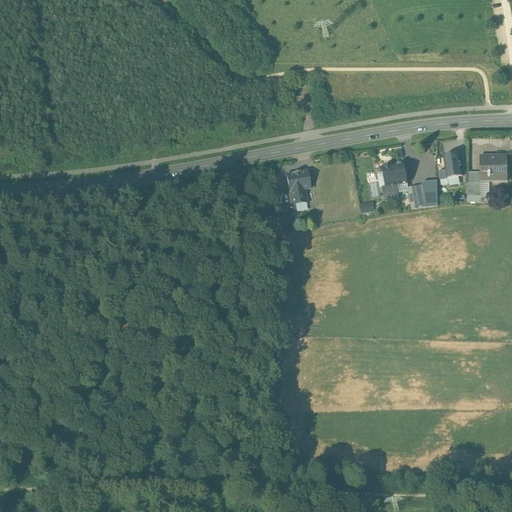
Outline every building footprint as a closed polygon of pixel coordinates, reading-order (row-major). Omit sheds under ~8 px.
[(459,155),(445,157),(447,170),(448,179),(463,177),(459,155)] [(508,180),(508,157),(481,157),(481,181),(508,180)] [(404,164),(384,167),(379,170),(380,175),(383,177),(384,176),(386,187),(382,188),(384,200),(398,198),(396,186),(407,184),(404,164)] [(447,170),(440,172),(441,180),(448,179),(447,170)] [(307,172),(288,175),(291,192),(305,190),(310,189),(307,172)] [(437,182),(422,184),(422,187),(424,200),(425,208),(438,207),(437,182)] [(422,187),(409,189),(412,210),(425,208),(424,200),(422,187)] [(305,190),(291,192),(294,212),(308,209),(305,190)]
